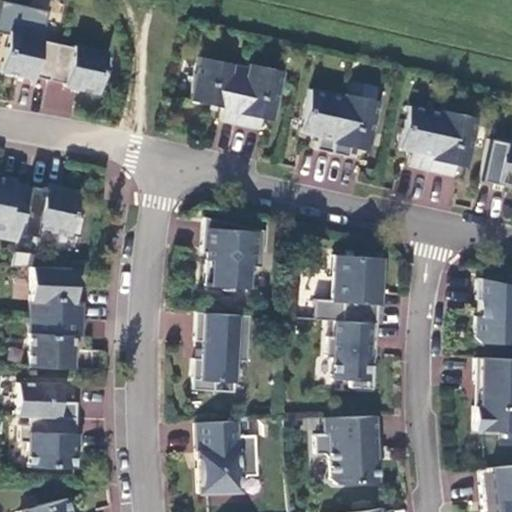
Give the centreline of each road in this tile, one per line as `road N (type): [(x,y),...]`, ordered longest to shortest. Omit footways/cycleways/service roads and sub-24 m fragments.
road 1 (residential): [(149,511),(141,326),(163,161)]
road 2 (residential): [(429,223),(419,389),(435,511)]
road 3 (residential): [(429,223),(163,161)]
road 4 (residential): [(163,161),(0,125)]
